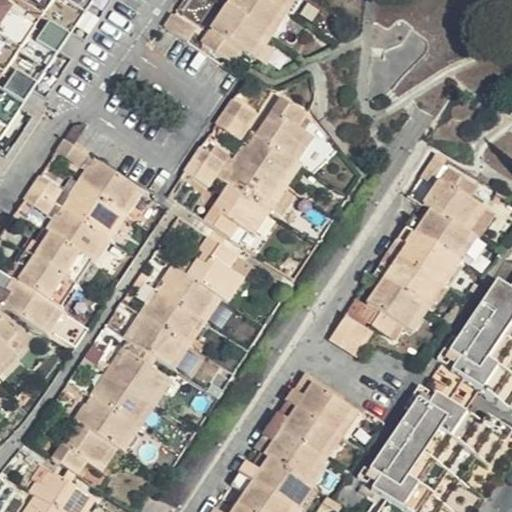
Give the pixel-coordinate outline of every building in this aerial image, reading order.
[(0,0),(0,138),(22,106),(57,54),(92,3),(93,0),(0,0)] [(224,0),(223,2),(230,7),(268,33),(285,7),(273,0),(224,0)] [(268,33),(230,7),(213,33),(224,41),(217,52),(235,63),(241,52),(253,58),(268,33)] [(199,26),(178,12),(169,25),(191,40),(199,26)] [(224,41),(213,33),(206,44),(217,52),(224,41)] [(245,119),(239,129),(261,144),(268,134),(245,119)] [(286,136),(275,153),(311,178),(329,151),(320,144),(327,134),(308,121),(294,141),(286,136)] [(239,129),(230,140),(253,156),(261,144),(239,129)] [(94,150),(85,150),(78,160),(84,164),(94,150)] [(436,152),(428,167),(445,177),(453,163),(447,160),(436,152)] [(259,168),(254,175),(297,204),(313,180),(311,178),(275,153),(263,172),(259,168)] [(78,160),(70,171),(93,186),(100,175),(84,164),(78,160)] [(213,166),(206,176),(229,192),(236,182),(213,166)] [(434,210),(468,232),(487,206),(475,198),(485,182),(469,173),(459,187),(445,177),(427,205),(434,210)] [(282,228),(297,204),(254,175),(246,188),(249,190),(242,200),(246,203),(282,228)] [(206,176),(199,187),(222,204),(229,192),(206,176)] [(100,191),(94,200),(138,230),(152,209),(113,183),(106,195),(100,191)] [(78,208),(56,193),(48,204),(70,220),(78,208)] [(81,228),(121,255),(138,230),(94,200),(86,211),(90,215),(81,228)] [(282,228),(246,203),(236,220),(242,225),(230,245),(245,256),(254,244),(266,252),(282,228)] [(70,220),(48,204),(40,216),(63,231),(70,220)] [(418,215),(409,228),(458,261),(474,236),(468,232),(434,210),(427,220),(418,215)] [(121,255),(81,228),(72,242),(67,240),(60,248),(65,251),(104,278),(121,255)] [(458,261),(409,228),(400,241),(408,247),(401,258),(441,285),(458,261)] [(408,247),(400,241),(393,252),(401,258),(408,247)] [(60,248),(55,245),(46,258),(56,265),(65,251),(60,248)] [(190,278),(219,299),(226,303),(243,277),(230,270),(238,257),(221,246),(207,267),(200,262),(190,278)] [(88,302),(104,278),(65,251),(56,265),(46,258),(39,269),(88,302)] [(401,258),(393,252),(385,262),(395,268),(401,258)] [(441,285),(401,258),(395,268),(385,262),(377,275),(386,282),(425,307),(441,285)] [(162,293),(203,321),(219,299),(190,278),(173,267),(167,277),(171,281),(162,293)] [(88,302),(39,269),(31,280),(41,287),(33,299),(72,326),(88,302)] [(31,280),(23,292),(29,296),(33,299),(41,287),(31,280)] [(408,333),(425,307),(386,282),(370,308),(379,313),(370,326),(390,340),(398,327),(408,333)] [(511,290),(504,285),(463,344),(458,340),(449,354),(464,364),(457,376),(511,412),(511,290)] [(15,303),(0,292),(0,310),(7,315),(15,303)] [(142,315),(187,345),(203,321),(162,293),(155,305),(151,302),(142,315)] [(56,349),(72,326),(33,299),(29,296),(19,309),(23,313),(17,322),(56,349)] [(130,341),(133,343),(171,370),(187,345),(142,315),(134,327),(138,330),(130,341)] [(375,338),(347,319),(333,341),(361,359),(375,338)] [(0,344),(0,381),(6,387),(25,367),(19,360),(28,349),(12,336),(2,347),(0,344)] [(109,373),(153,404),(174,372),(171,370),(133,343),(120,362),(117,361),(109,373)] [(104,388),(96,400),(128,422),(136,428),(153,404),(109,373),(101,385),(104,388)] [(302,402),(344,431),(361,407),(317,377),(311,389),(304,384),(295,398),(302,402)] [(486,426),(442,396),(433,409),(417,398),(410,409),(415,412),(377,472),(386,479),(379,491),(391,502),(384,511),(476,511),(511,458),(511,426),(493,415),(486,426)] [(302,402),(295,398),(287,410),(294,414),(302,402)] [(128,422),(96,400),(85,415),(81,413),(77,421),(79,423),(112,446),(128,422)] [(279,422),(328,456),(344,431),(302,402),(294,414),(287,410),(279,422)] [(328,456),(279,422),(271,434),(278,439),(270,451),(274,453),(312,480),(328,456)] [(112,446),(79,423),(66,443),(74,448),(63,465),(82,479),(89,469),(98,474),(115,448),(112,446)] [(278,439),(271,434),(263,446),(270,451),(278,439)] [(316,483),(312,480),(274,453),(263,468),(253,461),(248,470),(299,506),(316,483)] [(37,490),(63,506),(70,511),(87,511),(98,497),(57,470),(48,481),(42,477),(35,488),(37,490)] [(250,488),(242,499),(260,511),(295,511),(299,506),(248,470),(240,482),(250,488)] [(58,511),(63,506),(37,490),(21,511),(58,511)] [(260,511),(242,499),(235,510),(224,504),(219,511),(260,511)]
